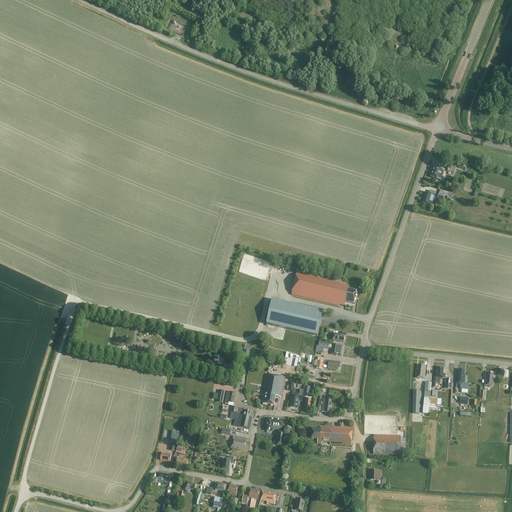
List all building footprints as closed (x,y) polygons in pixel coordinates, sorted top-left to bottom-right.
[(430,177),(441,181),(445,170),(434,166),(430,177)] [(439,194),(445,196),(448,197),(447,199),(451,200),(452,198),(454,199),(455,195),(453,195),(453,194),(440,190),(439,194)] [(436,196),(425,193),(422,203),(432,207),(436,196)] [(340,283),(297,273),(292,295),(340,306),(340,305),(345,305),(345,302),(354,304),(357,292),(348,290),(349,286),(340,284),(340,283)] [(323,311),(272,299),(266,324),(317,336),(323,311)] [(343,343),(345,336),(334,334),(335,330),(327,329),(327,332),(332,333),(332,337),(333,337),(332,341),(343,343)] [(318,346),(317,346),(316,351),(323,352),(324,348),(328,349),(328,348),(332,349),(331,355),(342,356),(343,346),(333,344),(333,343),(321,341),(321,340),(320,340),(318,346)] [(316,368),(322,369),(323,365),(328,366),(328,369),(339,370),(339,368),(340,369),(340,364),(339,364),(339,362),(327,361),(327,362),(323,361),(324,358),(318,358),(318,361),(313,360),(312,365),(317,366),(316,368)] [(424,366),(419,365),(418,371),(417,371),(416,378),(424,379),(426,367),(424,367),(424,366)] [(444,368),(438,367),(438,368),(436,368),(435,382),(433,382),(433,387),(436,388),(437,383),(439,384),(440,378),(444,379),(444,374),(443,373),(444,368)] [(460,389),(468,390),(469,385),(464,385),(465,376),(464,376),(465,370),(459,370),(459,371),(457,371),(456,383),(461,384),(460,389)] [(486,373),(485,386),(489,386),(489,387),(490,387),(490,388),(491,388),(491,387),(492,387),(492,386),(493,387),(494,379),(493,379),(493,373),(486,373)] [(281,397),(284,377),(267,374),(263,396),(264,396),(275,398),(276,396),(281,397)] [(225,391),(219,390),(217,402),(223,403),(225,391)] [(236,393),(227,392),(224,404),(228,404),(229,403),(234,404),(236,393)] [(298,409),(300,393),(292,392),(292,395),(291,398),(290,398),(289,403),(291,403),(290,408),(298,409)] [(274,406),(275,398),(264,396),(262,404),(274,406)] [(327,397),(324,397),(323,403),(323,404),(322,412),(330,413),(331,408),(332,404),(332,399),(327,398),(327,397)] [(460,404),(468,405),(469,398),(461,397),(460,404)] [(430,399),(429,407),(436,407),(437,405),(437,400),(430,399)] [(238,408),(233,407),(230,418),(238,420),(237,423),(235,422),(234,426),(236,426),(236,429),(240,430),(241,427),(250,429),(252,418),(251,418),(252,412),(244,411),(245,409),(238,408)] [(283,420),(268,419),(266,431),(272,431),(273,430),(278,430),(278,432),(276,445),(284,446),(285,432),(282,432),(283,420)] [(353,428),(335,427),(335,428),(327,427),(327,428),(321,427),(321,429),(312,428),(312,439),(318,439),(317,444),(322,444),(322,442),(330,443),(330,445),(352,446),(353,428)] [(405,455),(406,438),(401,438),(401,436),(374,435),(373,454),(400,455),(405,455)] [(246,439),(233,436),(231,448),(243,451),(244,449),(245,449),(247,442),(245,441),(246,439)] [(176,452),(184,455),(186,448),(185,448),(178,446),(176,452)] [(168,454),(162,453),(161,460),(170,462),(172,453),(168,453),(168,454)] [(230,463),(233,463),(234,457),(229,456),(228,460),(225,459),(223,468),(229,469),(230,463)] [(381,480),(381,471),(372,470),(372,476),(370,476),(370,480),(381,480)] [(163,484),(169,485),(171,475),(160,473),(159,480),(164,481),(163,484)] [(187,481),(185,489),(186,489),(191,490),(191,489),(195,490),(196,485),(192,484),(193,482),(187,481)] [(217,483),(215,490),(225,492),(227,485),(217,483)] [(238,487),(229,485),(228,493),(231,493),(230,495),(236,496),(238,487)] [(260,491),(251,489),(249,498),(252,499),(250,508),(255,509),(257,500),(258,500),(260,491)] [(261,501),(266,502),(267,502),(267,504),(268,504),(267,505),(269,505),(269,504),(275,505),(275,501),(275,500),(275,495),(269,494),(269,492),(263,491),(261,501)] [(221,509),(223,499),(215,497),(213,508),(218,508),(221,509)] [(303,511),(305,501),(297,500),(296,506),(292,506),(291,511),(294,511),(293,511),(294,511),(295,510),(303,511)]
